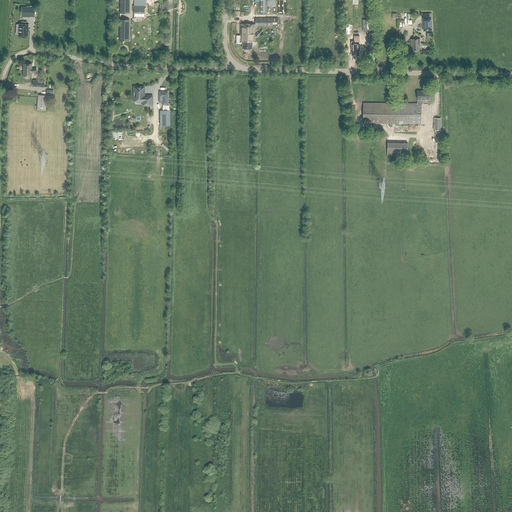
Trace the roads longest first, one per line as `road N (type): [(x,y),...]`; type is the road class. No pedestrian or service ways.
road 1 (tertiary): [(511,75),(246,70),(234,63)]
road 2 (unclassified): [(0,82),(8,64),(34,51),(140,67),(234,63)]
